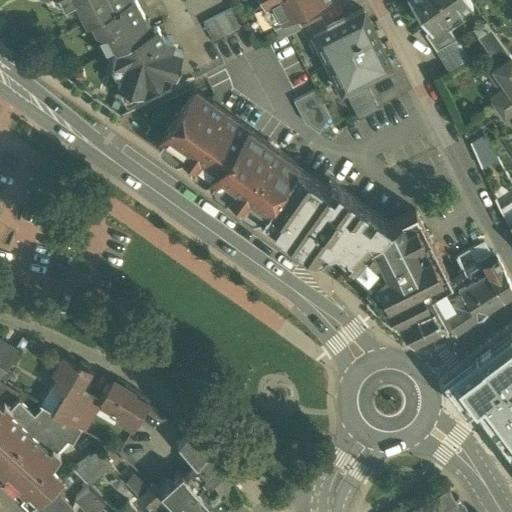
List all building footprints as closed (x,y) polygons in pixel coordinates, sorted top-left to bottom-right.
[(61,0),(64,4),(71,0),(73,0),(85,22),(90,19),(124,0),(61,0)] [(135,0),(125,0),(90,19),(96,30),(104,33),(106,32),(115,48),(153,27),(149,19),(147,20),(135,0)] [(262,0),(275,25),(295,15),(323,0),(262,0)] [(471,0),(409,0),(430,30),(443,21),(442,18),(457,8),(459,10),(472,1),(471,0)] [(236,6),(226,11),(236,31),(246,26),(236,6)] [(363,8),(312,33),(341,91),(343,89),(364,79),(391,65),(363,8)] [(236,31),(226,11),(215,17),(224,37),(236,31)] [(295,15),(275,25),(280,35),(300,25),(295,15)] [(215,17),(204,22),(214,41),(224,37),(215,17)] [(443,21),(430,30),(424,34),(435,50),(456,38),(443,21)] [(153,27),(115,48),(111,60),(124,64),(117,85),(141,93),(145,80),(158,84),(162,71),(175,75),(182,51),(170,47),(173,40),(164,37),(157,25),(153,27)] [(490,28),(478,36),(499,65),(511,57),(494,33),(494,34),(490,28)] [(511,57),(499,65),(495,68),(489,73),(500,89),(490,96),(502,114),(501,114),(503,116),(511,109),(511,57)] [(364,79),(343,89),(359,118),(379,108),(364,79)] [(316,88),(294,100),(305,121),(327,109),(316,88)] [(248,127),(198,91),(192,94),(160,139),(162,140),(183,155),(185,156),(186,155),(192,160),(191,161),(193,162),(211,175),(209,178),(210,179),(248,127)] [(327,109),(305,121),(319,131),(330,115),(327,109)] [(248,127),(210,179),(211,180),(212,180),(230,193),(229,193),(231,195),(233,192),(239,197),(238,199),(240,200),(258,213),(259,214),(260,214),(266,205),(296,163),(297,162),(248,127)] [(484,133),(470,142),(481,167),(498,157),(484,133)] [(351,262),(360,253),(389,222),(389,221),(356,197),(337,183),(336,183),(330,178),(325,184),(296,163),(266,205),(260,214),(314,253),(334,246),(351,262)] [(511,201),(500,210),(509,223),(511,221),(511,201)] [(389,222),(360,253),(381,274),(386,269),(390,273),(383,291),(419,331),(419,334),(421,333),(421,332),(437,324),(437,325),(448,320),(434,293),(452,282),(415,208),(389,221),(389,222)] [(474,245),(457,255),(463,267),(480,257),(474,245)] [(381,274),(360,253),(351,262),(366,277),(364,283),(411,338),(419,334),(419,331),(383,291),(390,273),(386,269),(381,274)] [(511,290),(511,287),(497,255),(482,261),(481,262),(486,273),(487,272),(503,298),(511,290)] [(480,257),(463,267),(465,272),(481,262),(482,261),(480,257)] [(466,274),(487,308),(503,298),(487,272),(486,273),(481,262),(465,272),(466,274)] [(487,308),(466,274),(452,282),(434,293),(448,320),(454,331),(487,308)] [(456,386),(471,407),(482,399),(486,405),(479,410),(481,412),(479,414),(493,431),(501,425),(506,433),(499,439),(511,456),(511,454),(511,329),(475,358),(477,362),(458,377),(456,386)] [(0,335),(0,369),(15,346),(0,335)] [(77,361),(64,353),(53,372),(56,374),(52,382),(63,388),(57,399),(66,404),(77,385),(88,365),(78,359),(77,361)] [(126,385),(111,377),(100,398),(98,400),(99,401),(119,412),(117,417),(133,426),(148,401),(125,387),(126,385)] [(52,382),(40,403),(42,404),(51,409),(57,399),(63,388),(52,382)] [(77,385),(66,404),(77,411),(88,392),(77,385)] [(88,392),(77,411),(87,420),(99,401),(98,400),(100,398),(88,392)] [(1,404),(0,402),(0,473),(1,474),(0,474),(0,477),(13,490),(16,488),(21,492),(35,480),(34,478),(50,463),(71,441),(72,442),(80,427),(71,421),(60,415),(51,409),(42,404),(34,413),(18,398),(10,407),(4,401),(1,404)] [(66,404),(57,399),(51,409),(60,415),(66,404)] [(77,411),(66,404),(60,415),(71,421),(77,411)] [(208,452),(187,432),(178,441),(197,462),(208,452)] [(148,487),(103,444),(97,449),(139,495),(148,487)] [(197,462),(193,466),(205,481),(208,484),(213,479),(223,471),(208,452),(197,462)] [(95,471),(83,459),(74,467),(86,480),(95,471)] [(35,480),(21,492),(22,493),(31,502),(53,484),(60,477),(50,463),(34,478),(35,480)] [(193,466),(185,474),(196,488),(205,481),(193,466)] [(86,480),(74,467),(66,473),(82,490),(89,483),(86,480)] [(184,474),(180,469),(159,489),(163,493),(170,501),(179,494),(186,501),(197,489),(196,488),(185,474),(184,474)] [(237,511),(249,502),(223,471),(213,479),(222,490),(209,500),(210,501),(219,511),(237,511)] [(199,491),(208,484),(205,481),(196,488),(198,489),(199,491)] [(103,497),(89,483),(82,490),(77,495),(76,496),(90,511),(94,507),(93,507),(103,497)] [(159,489),(152,483),(148,487),(158,497),(163,493),(159,489)] [(72,505),(53,484),(31,502),(29,504),(35,511),(68,511),(70,509),(72,505)] [(148,487),(139,495),(149,505),(158,497),(148,487)] [(448,487),(425,501),(431,511),(467,511),(458,495),(454,498),(448,487)] [(13,490),(12,492),(18,497),(22,493),(21,492),(16,488),(13,490)] [(197,489),(186,501),(179,494),(170,501),(176,507),(176,508),(180,511),(195,511),(210,501),(209,500),(199,491),(198,489),(197,489)] [(116,490),(106,500),(117,511),(127,501),(116,490)] [(88,511),(90,511),(76,496),(72,505),(70,509),(73,511),(88,511)] [(139,511),(128,500),(127,501),(117,511),(139,511)] [(219,511),(210,501),(195,511),(219,511)] [(431,511),(425,501),(406,511),(431,511)]
